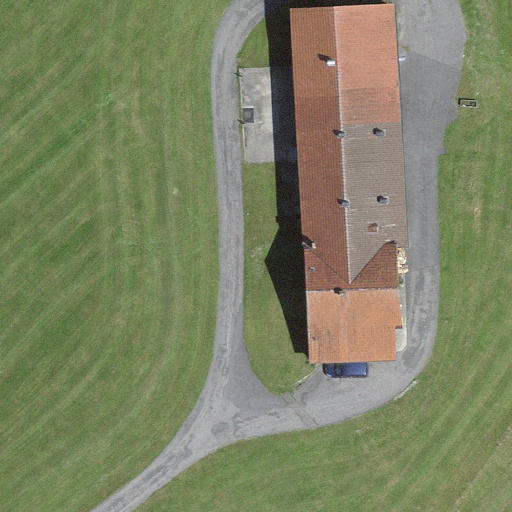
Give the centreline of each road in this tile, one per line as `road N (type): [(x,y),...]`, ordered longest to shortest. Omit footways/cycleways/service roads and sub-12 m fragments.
road 1 (track): [(201,441),(232,389),(225,70),(242,14),(258,0)]
road 2 (track): [(415,0),(426,43),(418,353),(382,385)]
road 3 (track): [(382,385),(201,441),(106,511)]
